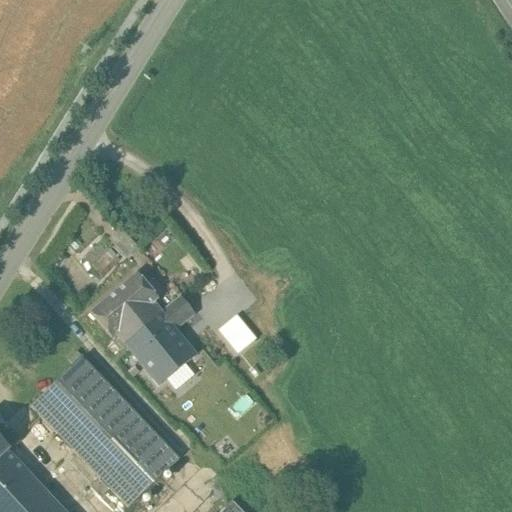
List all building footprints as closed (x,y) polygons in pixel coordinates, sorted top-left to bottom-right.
[(123,224),(112,236),(130,255),(142,243),(123,224)] [(116,335),(153,306),(158,301),(138,276),(90,313),(111,340),(116,335)] [(158,387),(170,377),(195,358),(174,332),(195,315),(181,298),(161,314),(153,306),(116,335),(147,374),(158,387)] [(81,360),(31,408),(127,509),(178,461),(81,360)] [(198,409),(170,377),(158,387),(147,374),(136,382),(146,394),(178,428),(181,425),(218,468),(253,437),(215,395),(198,409)] [(0,460),(8,453),(9,451),(0,441),(0,460)] [(62,511),(8,453),(0,460),(0,511),(62,511)] [(240,511),(232,503),(223,511),(240,511)]
